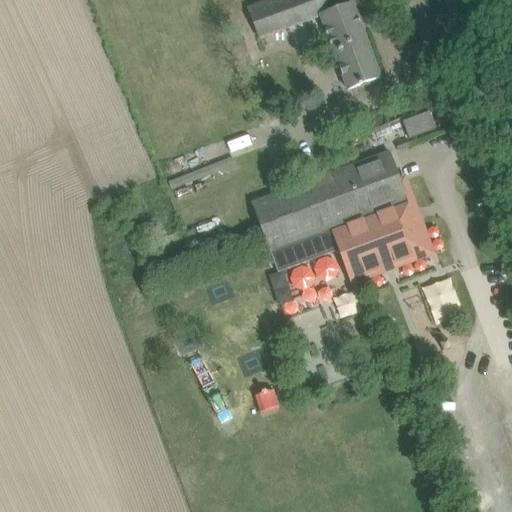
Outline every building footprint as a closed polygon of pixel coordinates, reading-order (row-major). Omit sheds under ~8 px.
[(323,0),(272,0),(247,10),(258,40),(320,16),(348,90),(380,78),(352,3),(328,12),(323,0)] [(402,123),(408,139),(408,141),(435,131),(429,114),(402,123)] [(395,143),(398,152),(411,148),(408,141),(408,139),(395,143)] [(347,223),(271,252),(279,273),(339,250),(350,279),(426,251),(390,154),(330,176),(347,223)] [(233,156),(168,181),(171,189),(219,170),(221,174),(237,168),(233,156)] [(253,204),(271,252),(347,223),(330,176),(253,204)] [(290,315),(293,331),(320,326),(316,310),(290,315)]
